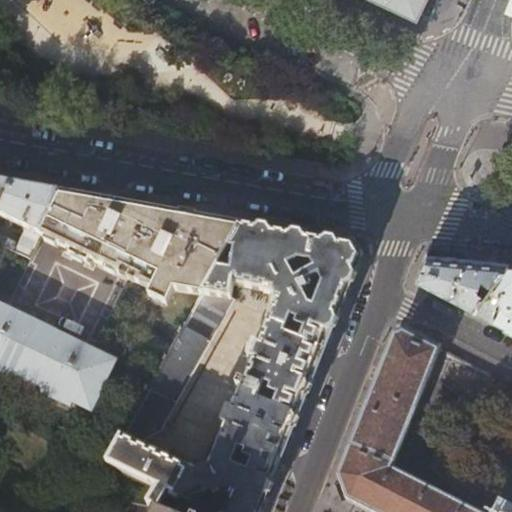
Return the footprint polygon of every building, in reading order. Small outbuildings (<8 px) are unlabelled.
[(378,0),(417,18),(432,12),(436,0),(378,0)] [(40,240),(62,194),(23,187),(0,182),(0,247),(29,261),(40,240)] [(229,249),(242,226),(197,218),(143,208),(62,194),(40,240),(151,291),(148,296),(167,305),(174,290),(192,293),(197,284),(207,289),(218,269),(229,249)] [(153,511),(174,511),(183,500),(208,511),(243,511),(259,479),(294,404),(361,260),(354,246),(325,241),(283,234),(242,226),(229,249),(237,250),(232,271),(218,269),(207,289),(108,464),(159,489),(147,509),(153,511)] [(475,311),(509,265),(474,261),(427,257),(422,268),(417,280),(475,311)] [(511,264),(509,265),(475,311),(503,325),(511,329),(511,264)] [(114,364),(0,310),(0,370),(91,413),(114,364)] [(348,502),(367,511),(470,511),(394,473),(440,349),(409,333),(395,338),(382,371),(354,442),(339,478),(348,502)]
